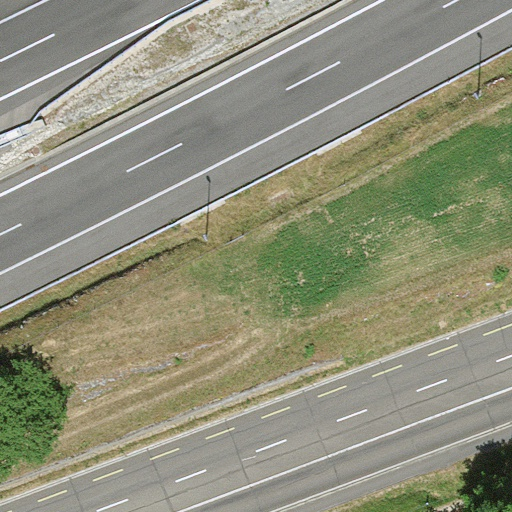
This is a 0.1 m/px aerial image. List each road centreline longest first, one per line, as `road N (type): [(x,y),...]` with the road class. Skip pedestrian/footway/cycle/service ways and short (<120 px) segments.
road 1 (motorway): [(0,236),(462,0)]
road 2 (primary): [(129,511),(511,368)]
road 3 (motorway): [(120,0),(0,59)]
